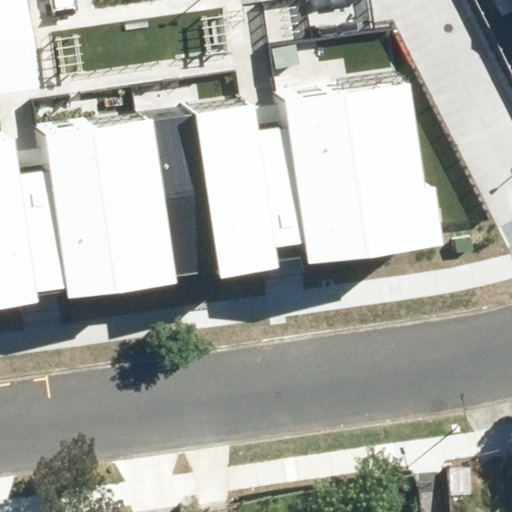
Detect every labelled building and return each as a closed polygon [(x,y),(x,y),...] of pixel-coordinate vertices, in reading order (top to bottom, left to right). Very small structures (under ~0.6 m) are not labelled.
[(0,0),(0,70),(30,66),(19,0),(0,0)] [(402,63),(272,83),(297,247),(427,228),(402,63)] [(177,90),(202,251),(263,242),(238,81),(177,90)] [(138,96),(33,112),(58,275),(164,259),(138,96)] [(0,288),(29,284),(4,119),(0,119),(0,288)]
